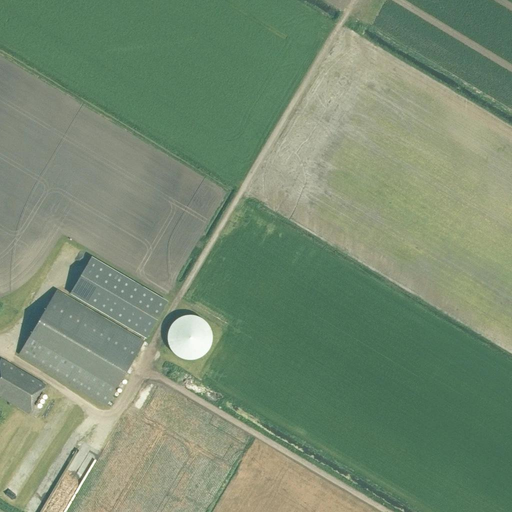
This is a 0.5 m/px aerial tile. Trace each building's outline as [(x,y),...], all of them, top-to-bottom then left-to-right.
[(146,338),(167,301),(91,257),(70,294),(146,338)] [(106,406),(144,341),(56,290),(18,354),(106,406)] [(169,348),(174,354),(181,358),(189,360),(197,359),(204,355),(210,349),(213,342),(213,334),(211,327),(207,321),(202,317),(195,314),(187,314),(180,316),(174,320),(170,325),(167,332),(167,340),(169,348)] [(45,385),(0,359),(0,396),(28,413),(45,385)] [(25,456),(41,431),(31,425),(15,449),(25,456)]
